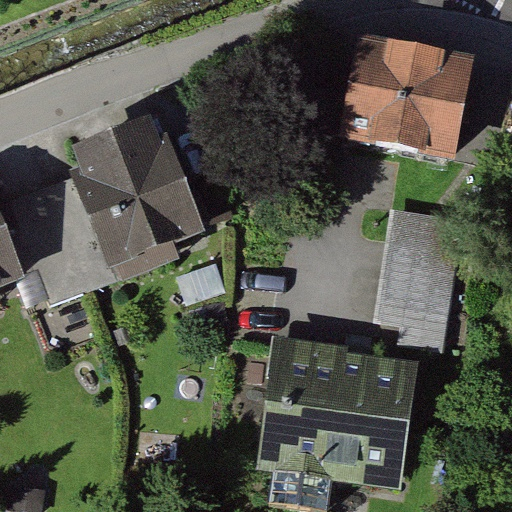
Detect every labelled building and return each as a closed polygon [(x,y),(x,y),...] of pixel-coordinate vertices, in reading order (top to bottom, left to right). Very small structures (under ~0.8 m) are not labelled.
[(361,49),(340,160),(458,182),(479,70),(361,49)] [(159,129),(75,161),(82,180),(122,282),(206,251),(159,129)] [(47,195),(15,206),(54,308),(89,295),(122,282),(82,180),(47,195)] [(0,215),(0,307),(29,298),(0,215)] [(462,229),(395,217),(375,328),(406,334),(403,352),(439,358),(462,229)] [(421,374),(280,352),(261,475),(402,496),(421,374)]
